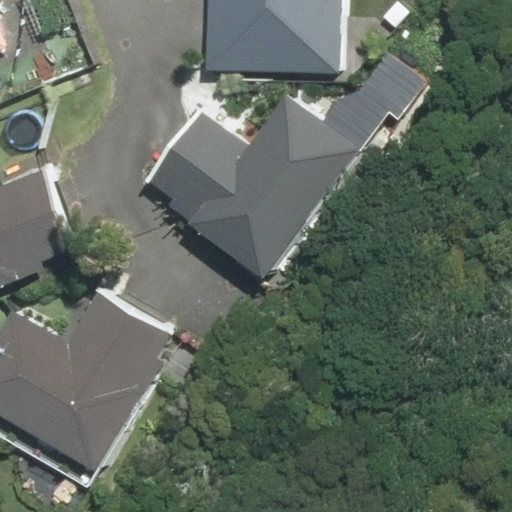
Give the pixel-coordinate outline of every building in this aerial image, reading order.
[(0,0),(0,48),(12,44),(0,12),(0,0)] [(216,0),(216,70),(349,71),(349,0),(216,0)] [(207,109),(152,184),(275,273),(365,149),(293,97),(257,145),(207,109)] [(0,288),(85,257),(51,168),(0,187),(0,288)] [(0,336),(0,405),(105,467),(182,335),(105,290),(73,344),(15,310),(0,336)]
